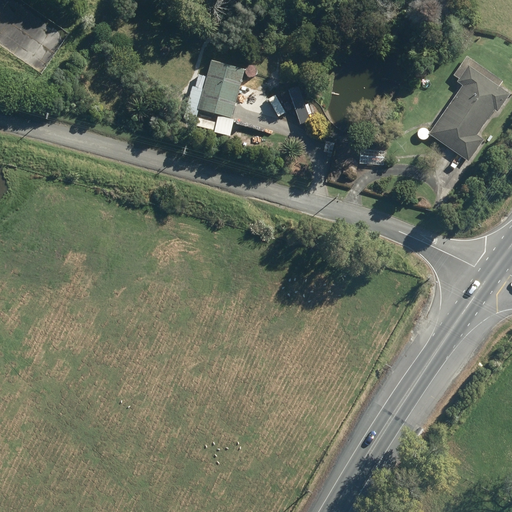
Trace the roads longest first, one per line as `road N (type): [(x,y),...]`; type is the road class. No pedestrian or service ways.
road 1 (unclassified): [(495,267),(355,217),(0,117)]
road 2 (primary): [(495,267),(369,437),(327,511)]
